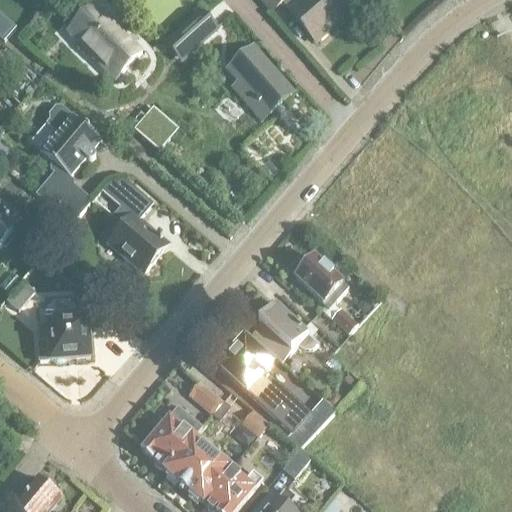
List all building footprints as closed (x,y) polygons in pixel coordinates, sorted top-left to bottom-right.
[(259,0),(272,15),(283,5),(288,12),(288,13),(315,44),(351,12),(340,0),(302,0),(294,7),(288,0),(259,0)] [(116,83),(142,56),(95,9),(68,36),(116,83)] [(0,38),(4,42),(17,27),(0,13),(0,38)] [(216,31),(203,16),(172,43),(186,58),(216,31)] [(243,84),(245,87),(258,102),(257,104),(260,108),(266,103),(275,113),(276,111),(289,98),(290,99),(291,98),(279,84),(263,66),(251,52),(250,53),(251,54),(232,70),(231,69),(230,70),(242,84),(243,84)] [(511,69),(503,59),(484,74),(511,108),(511,69)] [(511,108),(484,74),(466,90),(496,126),(511,112),(511,108)] [(466,90),(446,105),(465,128),(457,136),(471,153),(481,145),(478,141),(496,126),(466,90)] [(94,162),(95,160),(93,156),(88,152),(98,141),(62,109),(55,109),(49,117),(49,123),(30,145),(59,171),(35,198),(70,230),(88,210),(65,188),(87,163),(89,164),(90,165),(92,164),(94,162)] [(159,156),(179,133),(154,111),(134,134),(159,156)] [(416,136),(399,155),(435,186),(450,168),(454,171),(463,161),(446,147),(438,155),(416,136)] [(399,155),(383,173),(405,193),(398,202),(415,216),(423,206),(420,203),(435,186),(399,155)] [(141,278),(164,253),(163,251),(137,226),(153,209),(125,183),(108,186),(100,195),(119,212),(109,223),(110,232),(116,237),(107,247),(141,278)] [(365,200),(349,218),(385,250),(400,232),(404,235),(412,225),(395,210),(388,219),(365,200)] [(12,235),(16,230),(9,225),(17,216),(0,201),(0,249),(3,246),(6,248),(14,237),(12,235)] [(349,218),(333,237),(355,257),(348,266),(364,280),(373,270),(369,267),(385,250),(349,218)] [(331,323),(333,322),(349,337),(358,328),(340,312),(338,314),(332,308),(348,290),(316,261),(314,263),(312,261),(308,262),(303,267),(304,270),(306,272),(296,283),(328,312),(324,317),(331,323)] [(495,266),(486,276),(506,294),(511,287),(511,261),(502,273),(495,266)] [(23,285),(7,305),(19,315),(36,295),(23,285)] [(482,301),(466,318),(502,350),(502,349),(511,338),(511,326),(496,312),(504,303),(484,285),(475,295),(482,301)] [(320,347),(276,307),(259,325),(261,327),(252,337),(282,365),(299,348),(301,350),(305,352),(308,353),(313,352),(316,350),(318,347),(319,348),(320,347)] [(49,328),(38,329),(40,365),(51,364),(51,365),(54,365),(56,368),(65,367),(67,364),(91,362),(87,314),(74,315),(48,317),(49,328)] [(443,329),(435,339),(455,357),(463,349),(485,369),(501,351),(502,350),(466,318),(451,336),(443,329)] [(335,414),(322,402),(310,416),(266,376),(266,377),(265,376),(274,366),(244,340),(217,370),(246,396),(247,395),(291,435),(287,441),(300,452),(335,414)] [(425,359),(409,376),(444,408),(461,389),(439,369),(446,361),(426,343),(417,352),(425,359)] [(386,387),(377,397),(398,415),(405,406),(427,426),(444,408),(409,376),(393,394),(386,387)] [(212,417),(222,405),(200,386),(189,398),(212,417)] [(376,424),(360,442),(396,474),(397,473),(396,473),(412,455),(390,435),(398,426),(378,408),(369,418),(376,424)] [(164,473),(192,440),(200,431),(177,411),(169,421),(170,421),(142,455),(151,463),(152,462),(155,464),(154,467),(159,471),(162,470),(164,472),(164,473)] [(241,428),(249,434),(258,442),(270,428),(253,414),(241,428)] [(192,440),(164,473),(204,506),(204,505),(205,505),(231,473),(192,440)] [(338,453),(329,462),(349,481),(357,472),(379,492),(396,474),(360,442),(345,459),(338,453)] [(300,452),(282,474),(294,484),(313,463),(300,452)] [(231,473),(205,505),(207,507),(206,510),(208,511),(237,511),(263,482),(253,474),(245,484),(231,473)] [(14,511),(49,511),(58,502),(49,495),(49,489),(44,485),(38,486),(36,484),(14,511)] [(290,511),(286,509),(294,499),(285,492),(268,511),(290,511)]
